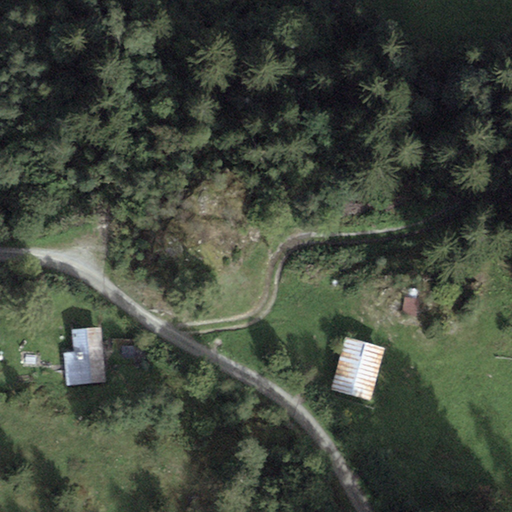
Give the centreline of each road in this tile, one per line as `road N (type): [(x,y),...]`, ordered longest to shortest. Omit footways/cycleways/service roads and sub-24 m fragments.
road 1 (track): [(369,511),(321,437),(258,383),(73,268),(43,255),(0,253)]
road 2 (track): [(170,333),(261,310),(290,246),(511,220)]
